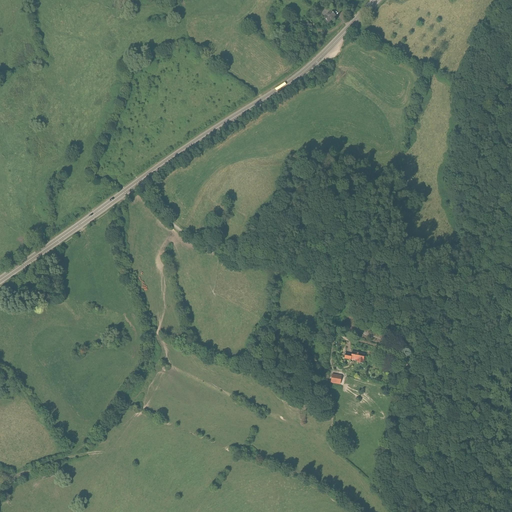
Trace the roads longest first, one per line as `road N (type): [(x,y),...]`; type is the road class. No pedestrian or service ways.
road 1 (secondary): [(0,280),(293,80),(376,0)]
road 2 (track): [(306,268),(362,256),(428,277)]
